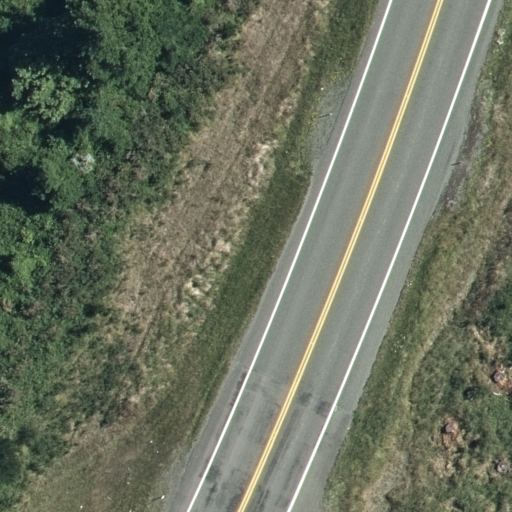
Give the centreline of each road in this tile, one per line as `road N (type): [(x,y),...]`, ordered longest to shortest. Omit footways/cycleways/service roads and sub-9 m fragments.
road 1 (trunk): [(207,511),(246,442),(417,0)]
road 2 (unknown): [(246,442),(154,469),(95,511)]
